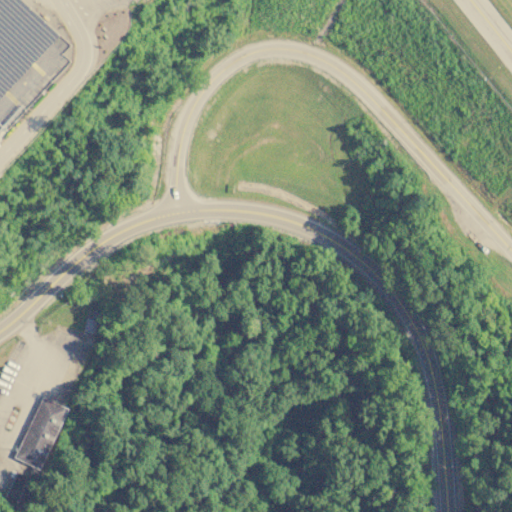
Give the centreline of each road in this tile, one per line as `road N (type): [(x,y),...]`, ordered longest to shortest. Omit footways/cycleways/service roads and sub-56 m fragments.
road 1 (tertiary): [(0,326),(95,243),(148,219),(234,210),(314,230),(380,275),(423,339),(437,390),(446,511)]
road 2 (tertiary): [(0,154),(80,66),(81,42),(59,0)]
